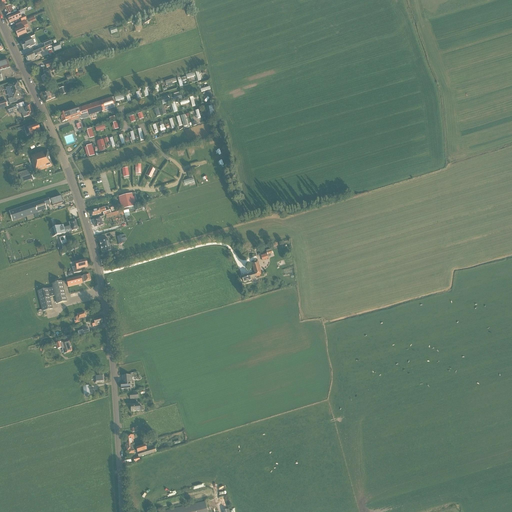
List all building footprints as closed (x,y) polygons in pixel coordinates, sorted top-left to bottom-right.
[(9,14),(9,15),(13,13),(11,8),(14,7),(13,4),(3,9),(6,16),(9,14)] [(18,12),(7,18),(9,23),(20,18),(21,21),(26,19),(25,16),(21,18),(19,15),(18,12)] [(15,31),(18,36),(21,35),(21,36),(27,33),(25,29),(29,27),(25,20),(16,25),(18,29),(15,31)] [(33,46),(30,37),(23,40),(24,43),(21,44),(23,50),(33,46)] [(61,49),(59,43),(52,46),(53,49),(54,52),(58,50),(61,49)] [(37,54),(41,52),(40,49),(25,56),(26,58),(25,59),(27,61),(28,61),(28,62),(35,58),(34,57),(37,55),(37,54)] [(7,59),(1,61),(0,58),(0,70),(3,69),(9,68),(7,59)] [(52,62),(45,64),(46,68),(50,67),(51,72),(55,71),(52,62)] [(52,81),(50,76),(48,70),(43,72),(44,76),(41,77),(43,84),(48,83),(52,81)] [(198,71),(186,75),(187,80),(196,77),(198,82),(201,81),(198,71)] [(22,96),(18,82),(8,85),(8,87),(5,88),(8,98),(12,97),(12,98),(8,99),(9,104),(17,101),(16,98),(22,96)] [(42,93),(45,102),(55,98),(54,95),(52,96),(50,90),(48,91),(47,91),(42,93)] [(112,98),(108,99),(80,108),(65,112),(60,114),(62,122),(68,120),(71,119),(79,116),(79,119),(83,119),(88,117),(88,116),(111,109),(115,107),(112,98)] [(27,116),(33,114),(30,105),(20,109),(22,115),(23,117),(25,117),(27,116)] [(17,109),(16,106),(12,107),(9,108),(11,114),(14,113),(13,111),(17,109)] [(23,126),(27,136),(28,136),(28,135),(27,136),(26,134),(29,133),(29,135),(40,131),(37,124),(31,127),(30,124),(23,126)] [(143,129),(145,136),(151,134),(148,128),(143,129)] [(35,172),(52,167),(47,151),(31,156),(32,160),(31,161),(35,172)] [(149,179),(153,169),(150,167),(145,178),(149,179)] [(35,172),(35,173),(31,175),(33,179),(37,178),(36,175),(40,174),(39,171),(35,172)] [(21,182),(31,179),(28,172),(27,173),(27,172),(22,173),(23,177),(20,178),(21,182)] [(118,197),(122,209),(135,206),(132,194),(118,197)] [(53,207),(64,203),(61,196),(49,200),(49,199),(44,201),(45,204),(52,202),(53,207)] [(33,215),(46,211),(43,201),(10,212),(13,221),(26,217),(33,215)] [(102,212),(106,211),(104,207),(91,211),(92,216),(101,214),(100,212),(102,211),(102,212)] [(100,226),(103,225),(101,218),(99,219),(98,219),(93,220),(95,227),(100,226)] [(71,231),(78,229),(75,221),(69,223),(70,226),(64,228),(63,225),(53,228),(55,236),(65,233),(65,231),(71,229),(71,231)] [(102,253),(110,250),(107,239),(99,241),(102,253)] [(87,267),(86,260),(75,262),(76,267),(72,268),(74,274),(82,272),(81,268),(87,267)] [(252,263),(255,273),(250,274),(242,277),(244,283),(252,281),(251,278),(256,276),(256,277),(262,275),(261,271),(260,271),(258,265),(259,265),(257,261),(252,263)] [(66,280),(67,280),(68,287),(82,284),(82,283),(86,282),(91,281),(89,274),(84,275),(84,276),(81,277),(81,276),(66,280)] [(52,284),(53,288),(38,292),(43,312),(53,309),(50,298),(55,296),(57,304),(67,302),(62,282),(52,284)] [(79,319),(86,317),(85,312),(77,315),(78,316),(73,318),(75,324),(80,322),(79,319)] [(100,324),(103,322),(101,317),(93,320),(95,326),(100,325),(100,324)] [(72,352),(69,342),(68,342),(68,340),(56,344),(57,349),(62,348),(64,354),(72,352)] [(95,384),(104,383),(103,375),(94,376),(91,377),(91,380),(95,380),(95,384)] [(122,376),(123,383),(120,383),(121,389),(130,388),(129,382),(132,382),(131,375),(122,376)] [(125,436),(126,445),(134,445),(133,439),(134,439),(134,435),(125,436)] [(134,445),(126,445),(126,451),(128,451),(129,454),(134,453),(134,450),(134,445)] [(145,445),(136,448),(138,457),(156,452),(154,448),(146,450),(145,445)] [(194,499),(216,497),(215,489),(207,490),(207,492),(194,494),(194,499)] [(207,511),(205,502),(160,511),(207,511)]
